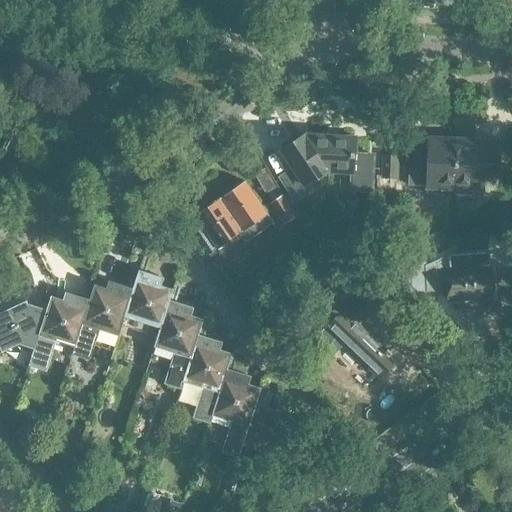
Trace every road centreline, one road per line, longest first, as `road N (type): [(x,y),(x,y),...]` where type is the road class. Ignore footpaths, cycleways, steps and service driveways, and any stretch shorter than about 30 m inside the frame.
road 1 (residential): [(315,41),(0,29)]
road 2 (residential): [(303,382),(141,170)]
road 3 (residential): [(315,41),(141,170)]
road 4 (residential): [(511,48),(315,41)]
road 5 (secondary): [(355,511),(511,397)]
road 6 (residential): [(141,170),(0,240)]
